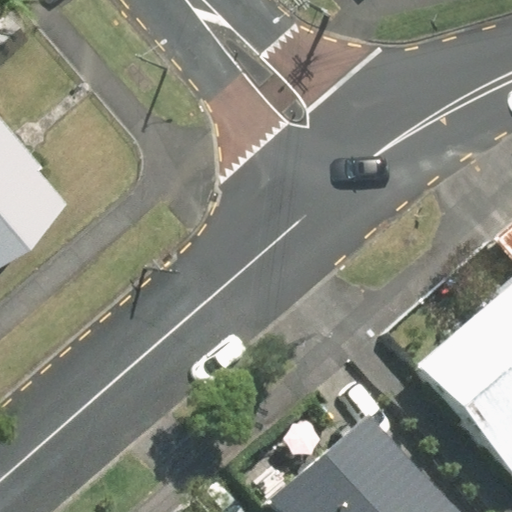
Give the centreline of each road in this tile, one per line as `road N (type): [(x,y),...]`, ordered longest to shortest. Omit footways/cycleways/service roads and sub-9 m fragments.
road 1 (residential): [(314,205),(0,479)]
road 2 (tertiary): [(314,205),(163,0)]
road 3 (tertiary): [(243,0),(391,142)]
road 4 (tertiary): [(511,78),(391,142)]
